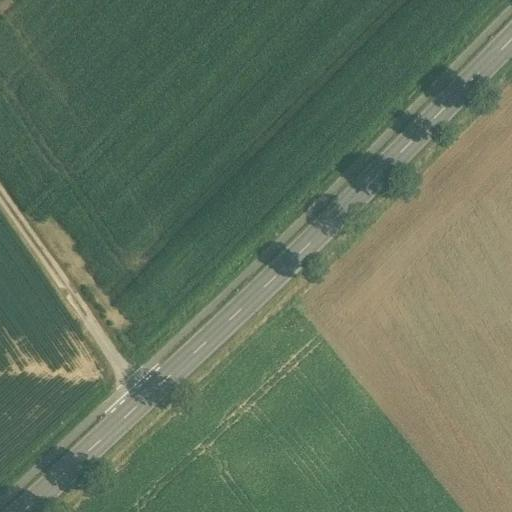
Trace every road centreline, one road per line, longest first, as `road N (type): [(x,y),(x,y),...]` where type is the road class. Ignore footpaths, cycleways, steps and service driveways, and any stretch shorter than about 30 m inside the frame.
road 1 (tertiary): [(24,511),(365,192),(511,40)]
road 2 (track): [(0,193),(145,401)]
